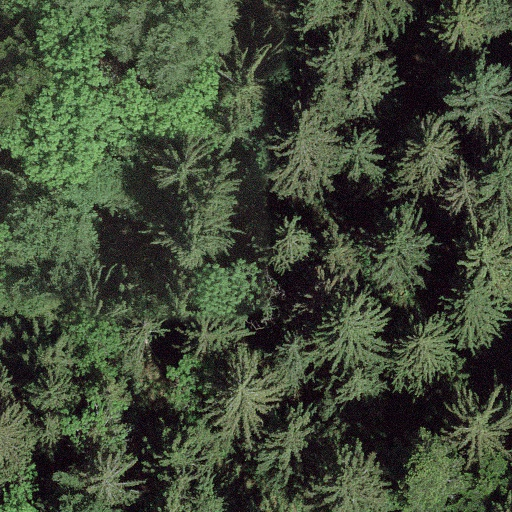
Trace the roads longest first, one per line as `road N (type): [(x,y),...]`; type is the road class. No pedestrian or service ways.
road 1 (track): [(0,142),(104,186),(511,265)]
road 2 (track): [(303,511),(120,389),(0,246)]
